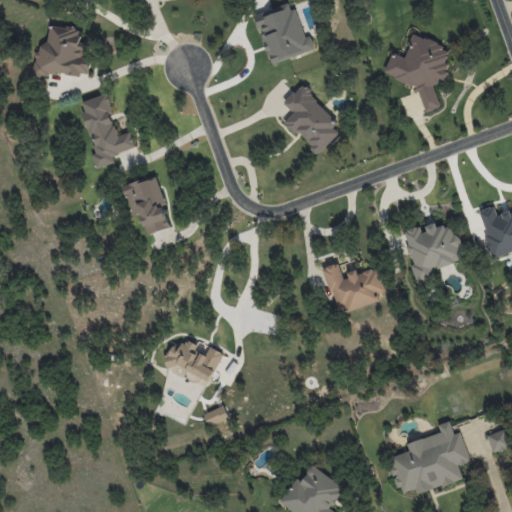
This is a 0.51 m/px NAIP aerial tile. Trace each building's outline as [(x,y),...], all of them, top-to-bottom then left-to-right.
[(293,2),(255,14),(271,63),(309,51),(293,2)] [(39,70),(84,76),(88,47),(79,46),(81,29),(45,24),(39,70)] [(416,85),(425,112),(440,107),(433,84),(444,80),(445,80),(449,71),(446,62),(447,57),(443,44),(413,34),(405,57),(395,54),(390,56),(384,75),(416,85)] [(319,154),(339,133),(333,127),(339,121),(301,85),(284,103),(294,113),(285,122),(319,154)] [(117,135),(110,110),(113,109),(108,93),(82,101),(85,111),(83,112),(96,153),(91,154),(96,168),(115,163),(112,155),(135,148),(130,132),(117,135)] [(155,176),(123,186),(133,216),(140,213),(147,235),(171,227),(155,176)] [(511,251),(511,211),(497,216),(494,206),(478,211),(493,258),(511,251)] [(416,283),(435,279),(432,268),(462,261),(454,224),(437,228),(436,223),(423,226),(422,226),(404,230),(416,283)] [(323,268),(340,315),(379,301),(376,292),(384,289),(376,267),(357,274),(356,271),(343,276),(338,263),(323,268)] [(211,382),(223,353),(211,347),(208,355),(197,350),(199,345),(186,339),(182,349),(173,345),(165,361),(211,382)] [(230,419),(224,405),(204,414),(210,428),(230,419)] [(388,457),(399,494),(416,489),(417,493),(463,480),(458,465),(470,462),(461,432),(454,434),(450,421),(438,424),(441,433),(407,443),(410,451),(388,457)] [(487,435),(492,452),(511,447),(506,429),(487,435)] [(293,511),(334,511),(329,508),(344,487),(312,465),(301,481),(297,478),(280,503),(293,511)]
